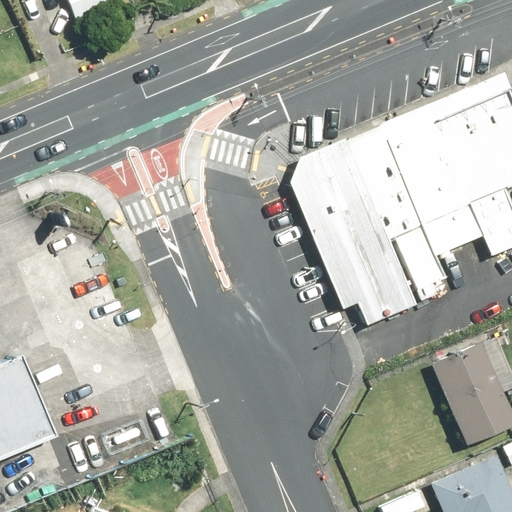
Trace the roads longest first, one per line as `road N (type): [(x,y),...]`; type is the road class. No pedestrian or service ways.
road 1 (residential): [(291,511),(111,105)]
road 2 (primary): [(365,0),(111,105)]
road 3 (primary): [(111,105),(0,151)]
